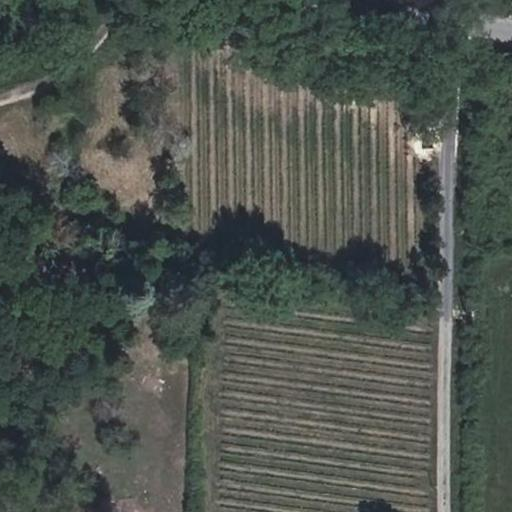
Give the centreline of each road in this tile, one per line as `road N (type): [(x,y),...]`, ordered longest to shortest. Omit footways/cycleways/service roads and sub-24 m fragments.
road 1 (track): [(478,25),(454,153),(451,511)]
road 2 (tertiary): [(511,33),(367,0)]
